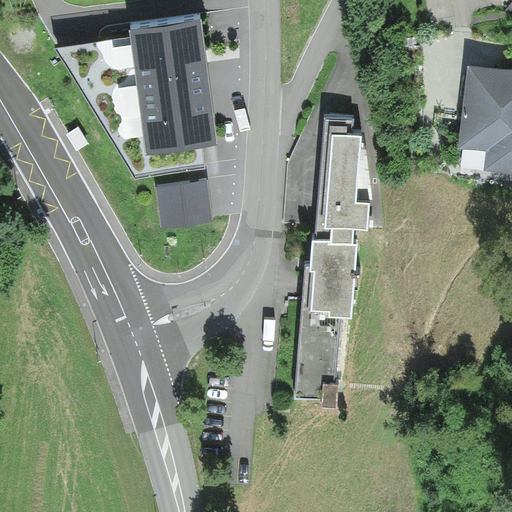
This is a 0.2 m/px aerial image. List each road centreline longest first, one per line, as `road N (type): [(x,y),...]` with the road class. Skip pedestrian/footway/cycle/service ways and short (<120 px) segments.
road 1 (residential): [(128,338),(228,291),(247,261),(264,118)]
road 2 (tertiary): [(0,95),(82,232),(128,338)]
road 3 (tertiary): [(128,338),(182,511)]
road 4 (residential): [(264,118),(284,109),(307,75),(343,0)]
road 5 (track): [(54,0),(86,10),(195,0)]
